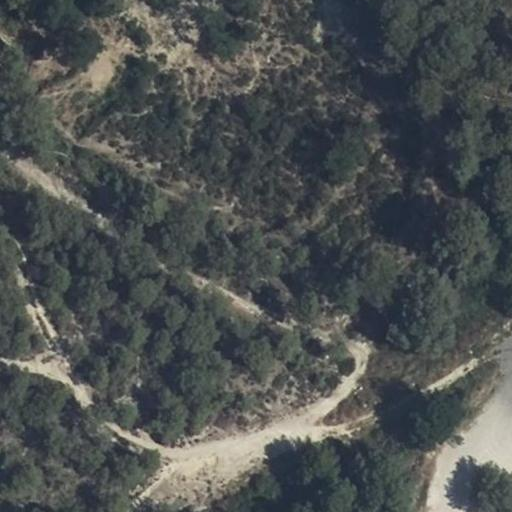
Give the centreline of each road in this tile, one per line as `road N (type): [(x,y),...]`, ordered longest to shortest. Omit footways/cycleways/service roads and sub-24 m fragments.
road 1 (track): [(362,511),(366,412),(321,428),(265,419),(176,448)]
road 2 (track): [(511,342),(366,412)]
